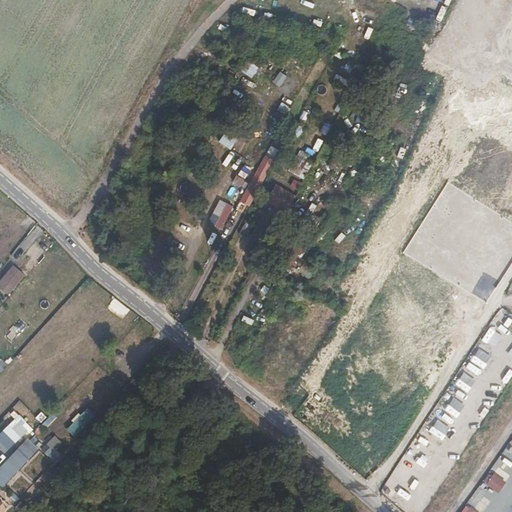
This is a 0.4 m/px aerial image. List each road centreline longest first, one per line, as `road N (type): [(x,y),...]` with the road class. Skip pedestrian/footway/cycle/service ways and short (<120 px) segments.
road 1 (residential): [(0,179),(383,511)]
road 2 (unknown): [(198,355),(243,298),(341,210),(373,198),(423,200)]
road 3 (unknown): [(62,235),(184,47),(224,0)]
road 4 (unknown): [(408,511),(503,345)]
road 5 (unknown): [(170,331),(240,207)]
